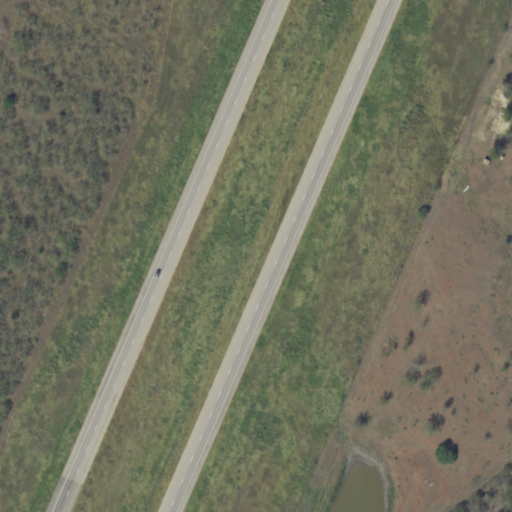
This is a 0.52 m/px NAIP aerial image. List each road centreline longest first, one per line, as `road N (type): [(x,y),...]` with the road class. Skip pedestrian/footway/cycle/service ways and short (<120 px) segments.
road 1 (motorway): [(165,511),(386,0)]
road 2 (motorway): [(273,0),(53,511)]
